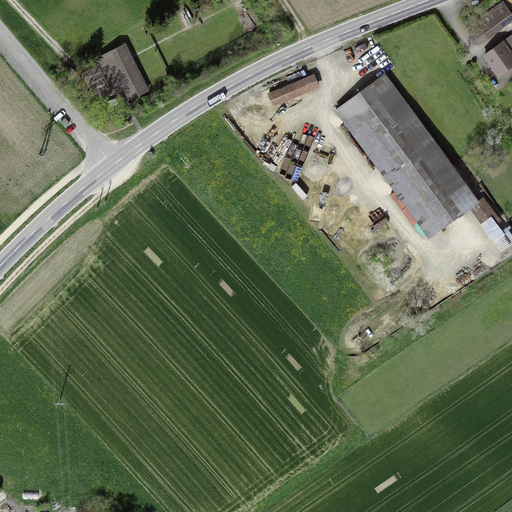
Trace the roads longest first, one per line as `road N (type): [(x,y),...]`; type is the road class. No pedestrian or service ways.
road 1 (secondary): [(428,0),(207,98),(67,201),(0,265)]
road 2 (track): [(0,27),(101,151)]
road 3 (track): [(101,151),(0,241)]
